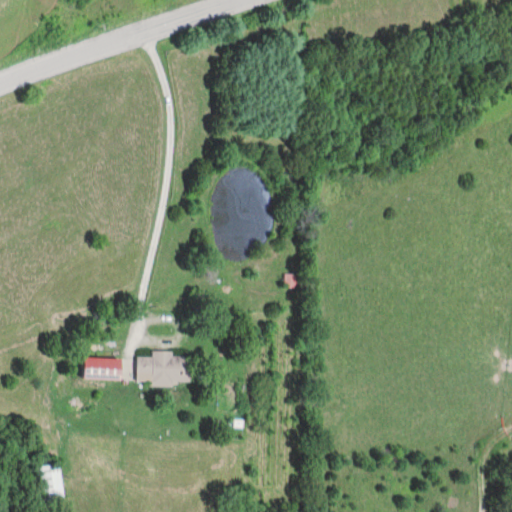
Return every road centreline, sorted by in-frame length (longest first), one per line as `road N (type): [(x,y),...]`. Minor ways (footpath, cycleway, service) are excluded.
road 1 (residential): [(146,32),(169,99),(170,152),(131,343)]
road 2 (tertiary): [(0,85),(234,0)]
